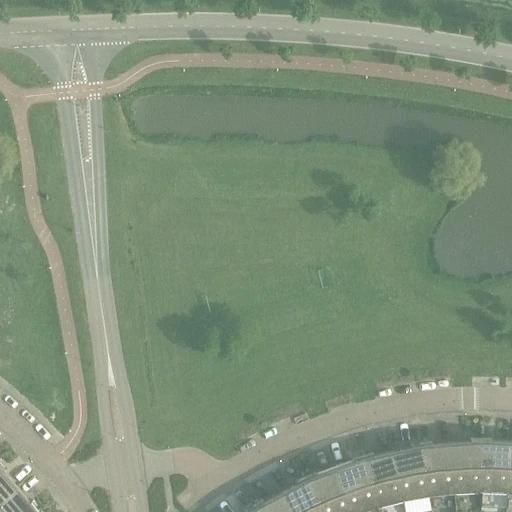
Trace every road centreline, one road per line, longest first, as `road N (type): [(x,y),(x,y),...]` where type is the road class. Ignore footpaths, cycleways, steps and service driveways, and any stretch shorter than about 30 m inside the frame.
road 1 (unclassified): [(511,59),(279,29),(89,30)]
road 2 (residential): [(125,468),(186,461),(214,483),(325,426),(424,402),(511,399)]
road 3 (tertiary): [(54,33),(75,201),(96,278)]
road 4 (tertiary): [(96,278),(89,30)]
road 5 (tertiary): [(125,468),(96,278)]
